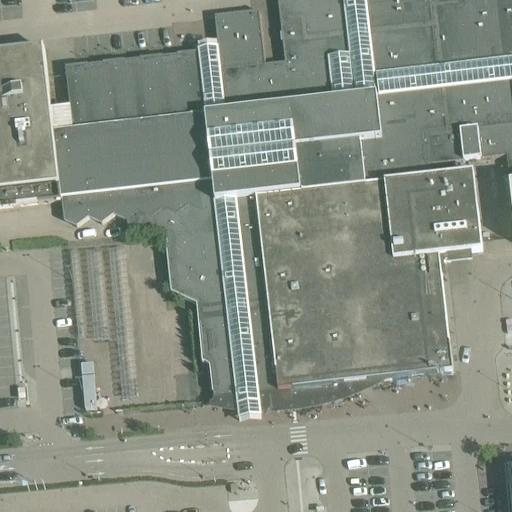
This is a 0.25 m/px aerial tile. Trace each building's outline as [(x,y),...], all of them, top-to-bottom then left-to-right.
[(344,0),(291,0),(278,1),(281,23),(302,21),(305,42),(349,37),(344,0)] [(365,0),(367,14),(433,6),(465,3),(477,2),(476,0),(365,0)] [(511,0),(476,0),(477,2),(465,3),(472,61),(478,66),(511,62),(511,0)] [(465,3),(433,6),(435,27),(440,70),(445,64),(472,61),(465,3)] [(435,27),(433,6),(367,14),(369,34),(435,27)] [(264,68),(266,67),(260,13),(215,19),(226,117),(227,116),(234,124),(263,120),(268,112),(269,112),(264,68)] [(351,59),(349,37),(305,42),(302,21),(281,23),(284,54),(306,52),(307,57),(315,56),(315,63),(330,61),(351,59)] [(440,70),(435,27),(369,34),(374,78),(440,71),(440,70)] [(59,178),(54,135),(44,50),(0,54),(0,209),(62,203),(59,178)] [(306,52),(284,54),(286,65),(308,63),(313,107),(335,104),(330,61),(315,63),(315,56),(307,57),(306,52)] [(206,107),(200,54),(66,69),(73,133),(175,121),(174,110),(206,107)] [(308,63),(286,65),(291,109),(313,107),(308,63)] [(286,65),(266,67),(264,68),(269,112),(291,109),(286,65)] [(511,121),(508,84),(465,89),(469,133),(478,132),(478,133),(481,162),(507,159),(511,158),(511,121)] [(469,133),(465,89),(443,91),(451,165),(481,162),(478,133),(478,132),(469,133)] [(451,165),(443,91),(421,94),(423,115),(429,167),(451,165)] [(423,115),(421,94),(377,99),(370,108),(371,121),(423,115)] [(175,121),(73,133),(54,135),(59,178),(212,161),(206,107),(174,110),(175,121)] [(346,137),(339,146),(340,152),(351,151),(355,189),(431,181),(429,167),(423,115),(371,121),(359,136),(346,137)] [(257,150),(255,136),(237,138),(235,141),(226,143),(229,163),(249,161),(257,150)] [(340,152),(339,146),(295,151),(298,180),(300,196),(314,194),(344,191),(355,189),(351,151),(340,152)] [(213,161),(212,161),(59,178),(62,203),(64,222),(77,227),(76,228),(77,229),(90,219),(102,224),(101,226),(102,226),(116,216),(127,221),(126,223),(127,223),(138,213),(153,220),(166,211),(179,217),(191,208),(204,213),(216,204),(217,205),(217,204),(216,204),(211,163),(213,163),(213,161)] [(474,176),(431,181),(355,189),(344,191),(366,384),(453,374),(440,260),(483,255),(474,176)] [(300,196),(298,180),(270,183),(256,194),(257,201),(263,257),(320,250),(314,194),(300,196)] [(344,191),(314,194),(320,250),(337,398),(352,393),(367,386),(366,384),(344,191)] [(263,257),(257,201),(247,203),(237,211),(243,263),(264,261),(263,257)] [(206,234),(204,213),(191,208),(179,217),(166,211),(153,220),(138,213),(127,223),(129,237),(154,234),(167,239),(168,248),(167,249),(169,265),(222,259),(220,240),(206,234)] [(337,398),(320,250),(263,257),(264,261),(269,307),(274,350),(279,394),(280,408),(299,406),(318,403),(337,398)] [(222,259),(169,265),(172,294),(198,306),(198,315),(227,311),(222,259)] [(269,307),(264,261),(243,263),(248,309),(269,307)] [(269,307),(248,309),(253,352),(274,350),(269,307)] [(232,311),(227,311),(198,315),(203,363),(201,364),(202,376),(211,375),(214,400),(227,399),(236,387),(232,355),(237,354),(232,311)] [(274,350),(253,352),(258,396),(279,394),(274,350)] [(93,366),(81,367),(82,379),(94,378),(93,366)] [(82,379),(85,412),(97,411),(94,378),(82,379)]
